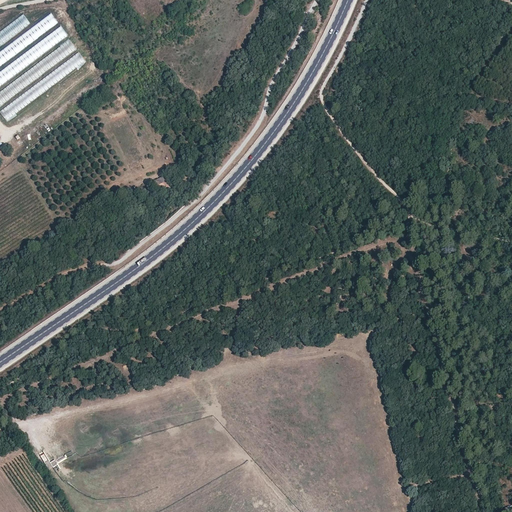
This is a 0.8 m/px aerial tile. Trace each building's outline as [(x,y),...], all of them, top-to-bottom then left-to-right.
[(50,12),(0,50),(0,68),(59,24),(50,12)] [(23,14),(0,30),(0,46),(30,24),(23,14)] [(60,25),(0,70),(0,87),(69,36),(60,25)] [(69,39),(0,90),(0,107),(77,50),(69,39)] [(79,51),(0,111),(8,122),(88,62),(79,51)] [(157,185),(160,191),(171,184),(168,179),(157,185)] [(45,453),(41,456),(47,465),(50,463),(45,453)]
